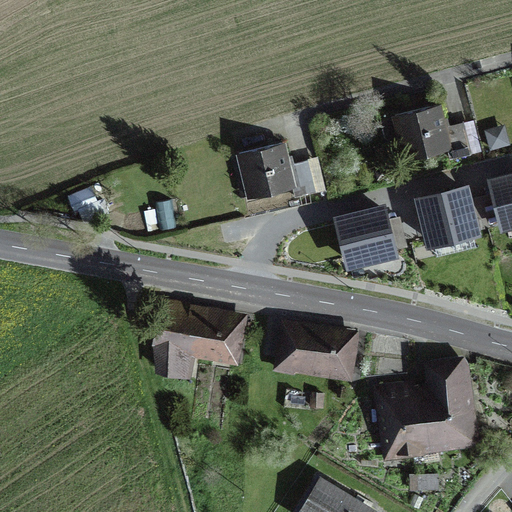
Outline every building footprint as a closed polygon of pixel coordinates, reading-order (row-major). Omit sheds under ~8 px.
[(440,107),(403,115),(412,153),(447,145),(450,160),(472,155),(465,125),(445,130),(440,107)] [(285,150),(239,162),(250,203),(295,192),(298,203),(327,195),(320,167),(291,174),(285,150)] [(511,221),(511,175),(493,181),(503,223),(511,221)] [(474,230),(464,188),(421,198),(431,241),(474,230)] [(393,250),(382,208),(339,218),(350,261),(393,250)] [(237,367),(246,319),(167,304),(154,372),(189,379),(192,359),(237,367)] [(350,382),(356,334),(283,325),(277,373),(350,382)] [(429,386),(377,392),(385,461),(476,450),(465,360),(426,365),(429,386)] [(374,511),(375,511),(320,481),(302,511),(374,511)]
